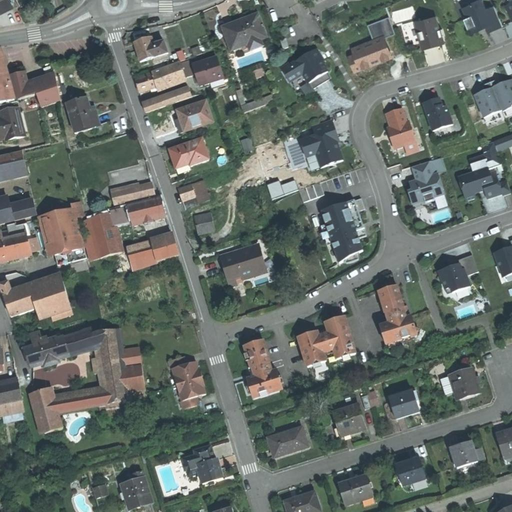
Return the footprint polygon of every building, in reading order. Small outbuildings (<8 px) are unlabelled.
[(0,0),(0,16),(6,13),(15,9),(10,0),(0,0)] [(482,0),(463,8),(467,18),(464,19),(468,30),(472,29),(473,33),(483,29),(487,27),(489,32),(502,26),(494,6),(486,10),(482,0)] [(222,28),(231,51),(248,45),(259,40),(266,38),(257,14),(238,22),(222,28)] [(436,16),(416,22),(423,50),(433,47),(436,46),(440,44),(438,38),(443,37),(441,29),(439,30),(436,16)] [(367,25),(374,42),(354,49),(357,58),(352,61),(356,70),(375,63),(391,57),(383,38),(395,33),(388,17),(367,25)] [(134,43),(141,63),(158,57),(154,45),(152,38),(142,41),(134,43)] [(262,46),(259,40),(248,45),(250,50),(261,46),(262,46)] [(164,42),(154,45),(158,57),(167,54),(164,42)] [(23,46),(27,63),(41,61),(51,60),(51,59),(52,59),(48,43),(36,45),(23,46)] [(23,46),(4,49),(8,66),(9,65),(17,64),(27,63),(23,46)] [(8,66),(4,49),(0,49),(0,103),(16,99),(8,66)] [(316,50),(282,71),(289,83),(302,75),(308,84),(326,73),(327,72),(319,58),(321,57),(316,50)] [(217,58),(193,65),(197,76),(200,87),(210,84),(224,80),(217,58)] [(51,60),(41,61),(45,80),(55,76),(51,60)] [(180,63),(163,68),(168,84),(185,78),(180,63)] [(17,64),(9,65),(11,75),(22,73),(17,64)] [(156,87),(168,84),(163,68),(151,72),(152,74),(156,87)] [(254,71),(257,78),(264,75),(261,68),(254,71)] [(27,86),(23,73),(22,73),(11,75),(17,100),(38,95),(42,108),(61,101),(60,95),(58,87),(55,76),(45,80),(27,86)] [(330,79),(326,73),(308,84),(312,90),(322,83),(330,79)] [(152,74),(134,80),(139,93),(156,87),(152,74)] [(312,90),(308,84),(302,75),(289,83),(295,92),(301,88),(306,96),(313,92),(312,90)] [(227,91),(224,80),(210,84),(214,96),(225,92),(227,91)] [(498,80),(490,83),(502,111),(502,112),(511,109),(510,107),(511,106),(511,80),(505,83),(505,84),(501,86),(500,85),(498,80)] [(484,118),(502,111),(490,83),(482,86),(485,93),(475,97),(484,118)] [(64,86),(58,87),(60,95),(66,94),(64,86)] [(145,113),(191,97),(188,90),(143,106),(145,113)] [(280,92),(263,98),(266,105),(269,104),(283,99),(280,92)] [(263,98),(247,103),(250,110),(266,105),(263,98)] [(67,105),(76,135),(96,129),(91,109),(88,99),(67,105)] [(432,101),(423,104),(433,132),(452,125),(447,108),(442,109),(439,99),(432,101)] [(178,113),(185,132),(213,122),(206,102),(178,111),(178,113)] [(243,113),(250,110),(247,103),(245,104),(241,106),(243,113)] [(26,137),(18,108),(0,113),(3,125),(0,125),(0,140),(7,138),(8,142),(26,137)] [(96,108),(91,109),(96,129),(101,127),(98,118),(96,110),(96,108)] [(401,110),(386,115),(391,128),(387,129),(394,149),(416,142),(409,122),(406,123),(401,110)] [(180,133),(185,132),(178,113),(174,115),(178,125),(180,133)] [(331,120),(312,127),(316,137),(301,142),(306,158),(317,155),(321,169),(343,161),(336,143),(335,138),(337,137),(331,120)] [(202,140),(170,151),(173,160),(176,170),(190,165),(190,166),(208,160),(202,140)] [(0,157),(0,179),(27,173),(22,152),(0,157)] [(311,172),(321,169),(317,155),(306,158),(311,172)] [(431,162),(412,167),(417,181),(414,182),(415,185),(410,186),(411,189),(412,192),(409,193),(412,205),(424,201),(425,204),(435,201),(434,198),(444,195),(438,175),(435,176),(431,162)] [(459,179),(466,201),(476,198),(474,192),(480,190),(484,189),(487,199),(502,194),(494,171),(489,173),(488,169),(459,179)] [(138,184),(111,191),(115,205),(154,196),(152,189),(151,184),(139,187),(138,184)] [(198,205),(192,185),(179,189),(179,190),(185,209),(198,205)] [(164,216),(160,199),(128,207),(132,222),(133,224),(164,216)] [(361,199),(322,212),(339,263),(362,251),(358,239),(366,237),(363,229),(359,230),(358,225),(362,224),(358,212),(365,210),(361,199)] [(12,209),(11,204),(0,206),(0,225),(15,221),(12,209)] [(12,209),(15,221),(32,217),(29,205),(12,209)] [(132,222),(128,207),(111,212),(111,214),(115,227),(132,222)] [(50,247),(53,246),(58,264),(87,257),(83,244),(84,244),(74,209),(43,218),(48,237),(50,247)] [(118,237),(115,227),(111,214),(84,222),(88,236),(93,235),(100,259),(113,255),(118,254),(122,253),(118,237)] [(193,217),(196,230),(211,227),(208,214),(193,217)] [(10,239),(7,240),(0,240),(0,261),(31,253),(30,247),(28,238),(25,225),(20,226),(20,223),(7,226),(10,237),(10,239)] [(90,262),(100,259),(93,235),(88,236),(84,237),(90,262)] [(179,256),(173,239),(122,253),(118,254),(119,256),(123,273),(132,270),(138,268),(137,263),(155,257),(157,262),(158,262),(179,256)] [(511,248),(504,251),(495,254),(503,276),(511,272),(511,241),(511,242),(511,245),(511,248)] [(257,246),(219,257),(223,269),(224,274),(226,273),(230,287),(237,284),(235,280),(241,278),(242,280),(266,273),(257,246)] [(118,274),(123,273),(119,256),(113,257),(118,274)] [(449,269),(439,272),(441,277),(448,296),(471,288),(467,277),(479,273),(473,256),(458,261),(459,265),(449,269)] [(157,262),(155,257),(137,263),(138,268),(132,270),(133,272),(158,264),(158,262),(157,262)] [(472,291),(471,288),(448,296),(441,277),(437,278),(445,300),(472,291)] [(9,282),(0,284),(4,295),(12,292),(9,282)] [(13,299),(6,301),(11,318),(37,309),(40,320),(64,312),(73,310),(67,294),(63,282),(17,298),(13,299)] [(386,314),(385,315),(388,323),(388,324),(380,327),(386,346),(413,336),(416,330),(412,317),(410,317),(406,307),(405,308),(398,287),(387,290),(378,293),(386,314)] [(13,299),(12,292),(4,295),(6,301),(13,299)] [(357,355),(345,318),(326,324),(328,329),(310,335),(299,338),(309,368),(327,362),(325,354),(335,351),(338,361),(357,355)] [(65,338),(70,357),(97,349),(94,335),(94,329),(65,338)] [(132,402),(130,391),(146,388),(139,348),(124,350),(120,331),(94,335),(97,349),(98,359),(101,374),(104,394),(106,406),(107,411),(117,409),(116,404),(132,402)] [(24,350),(31,368),(70,357),(65,338),(49,342),(48,338),(43,340),(40,332),(31,335),(34,347),(24,350)] [(252,393),(254,399),(283,390),(277,371),(272,373),(269,363),(271,363),(264,341),(245,347),(247,355),(251,357),(249,362),(251,369),(249,369),(250,374),(252,379),(248,380),(250,386),(254,389),(252,393)] [(185,357),(170,362),(177,386),(202,378),(200,370),(198,370),(197,367),(196,363),(187,365),(185,357)] [(460,367),(461,372),(470,369),(469,364),(460,367)] [(44,383),(43,369),(35,369),(36,383),(44,383)] [(453,394),(455,400),(468,396),(479,393),(472,369),(470,369),(461,372),(448,376),(448,377),(453,394)] [(453,394),(448,377),(446,378),(446,381),(440,383),(444,396),(453,394)] [(203,382),(202,378),(177,386),(184,410),(200,405),(197,397),(206,395),(203,387),(205,386),(203,382)] [(0,416),(24,412),(21,397),(18,381),(0,384),(0,416)] [(146,388),(130,391),(132,402),(148,399),(146,388)] [(63,429),(59,414),(56,403),(53,400),(50,389),(34,394),(45,435),(63,429)] [(390,398),(396,418),(407,415),(419,411),(416,402),(413,391),(390,398)] [(375,392),(368,395),(371,405),(378,403),(375,392)] [(106,406),(104,394),(56,403),(59,414),(106,406)] [(361,397),(365,409),(371,407),(371,405),(368,395),(361,397)] [(134,412),(132,402),(116,404),(117,409),(107,411),(108,416),(134,412)] [(333,413),(340,436),(355,431),(365,428),(358,405),(333,413)] [(268,438),(274,458),(291,453),(308,447),(302,428),(268,438)] [(496,435),(504,459),(511,455),(511,429),(511,430),(496,435)] [(355,431),(340,436),(341,440),(349,437),(356,435),(355,431)] [(450,449),(456,468),(477,461),(474,451),(471,443),(465,444),(453,448),(450,449)] [(198,466),(216,461),(214,455),(211,447),(195,452),(196,456),(184,460),(188,473),(194,476),(200,474),(198,466)] [(481,449),(474,451),(477,461),(484,459),(481,449)] [(400,475),(403,486),(426,479),(420,459),(408,463),(397,466),(400,475)] [(200,474),(204,485),(224,479),(218,460),(216,461),(198,466),(200,474)] [(136,482),(145,479),(143,472),(133,475),(136,482)] [(338,485),(345,506),(373,497),(367,476),(351,481),(338,485)] [(136,482),(120,487),(125,502),(128,501),(131,510),(142,506),(153,503),(145,479),(136,482)] [(105,486),(99,488),(102,497),(108,495),(105,486)] [(99,488),(93,490),(95,499),(102,497),(99,488)] [(319,511),(314,493),(297,498),(284,502),(287,511),(319,511)]
